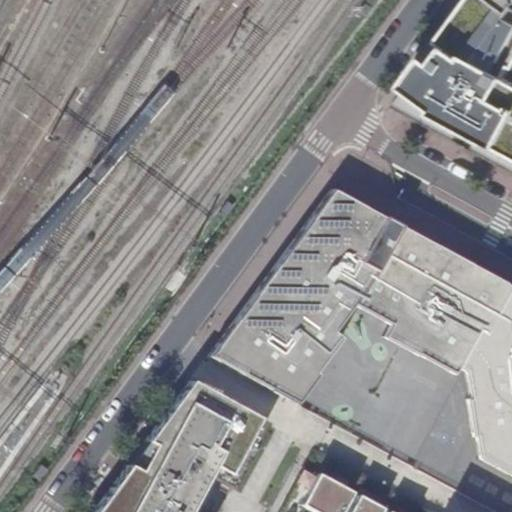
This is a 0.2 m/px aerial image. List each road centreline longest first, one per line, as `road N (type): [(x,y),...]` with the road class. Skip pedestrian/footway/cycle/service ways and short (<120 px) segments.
road 1 (residential): [(48,511),(336,120)]
road 2 (residential): [(511,218),(336,120)]
road 3 (residential): [(336,120),(426,0)]
